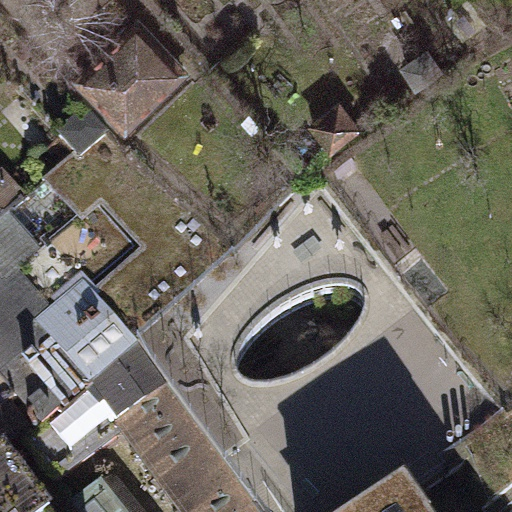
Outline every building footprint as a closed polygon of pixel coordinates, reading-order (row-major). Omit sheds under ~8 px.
[(137,21),(79,76),(127,125),(184,71),(137,21)] [(346,100),(313,127),(336,155),(369,129),(346,100)] [(0,453),(41,422),(92,385),(139,341),(231,247),(105,131),(82,157),(75,150),(46,173),(80,214),(40,252),(5,213),(0,217),(0,453)] [(132,432),(178,396),(139,341),(92,385),(30,443),(55,473),(122,420),(132,432)] [(188,509),(235,473),(178,396),(132,432),(188,509)] [(0,474),(0,511),(36,511),(8,469),(0,474)] [(263,511),(235,473),(188,509),(190,511),(263,511)] [(130,511),(101,474),(55,511),(130,511)] [(416,511),(403,492),(374,511),(416,511)]
